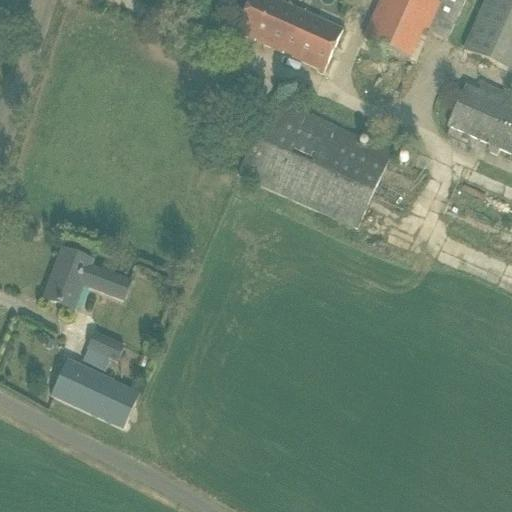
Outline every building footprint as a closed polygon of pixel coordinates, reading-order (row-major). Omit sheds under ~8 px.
[(272,0),(251,0),(237,33),(324,73),(343,32),(272,0)] [(380,0),(363,39),(416,64),(430,33),(446,41),(465,0),(380,0)] [(511,72),(511,0),(485,0),(463,52),(511,72)] [(511,156),(511,96),(483,83),(478,92),(466,86),(447,126),(511,156)] [(240,177),(239,178),(356,232),(392,153),(370,143),(366,152),(357,148),(361,139),(275,99),(240,177)] [(74,311),(83,287),(124,303),(131,285),(90,269),(92,264),(62,252),(44,300),(74,311)] [(82,363),(105,374),(111,361),(117,364),(124,349),(95,336),(82,363)] [(142,359),(138,367),(145,370),(148,362),(142,359)] [(51,398),(123,432),(140,396),(67,362),(51,398)]
